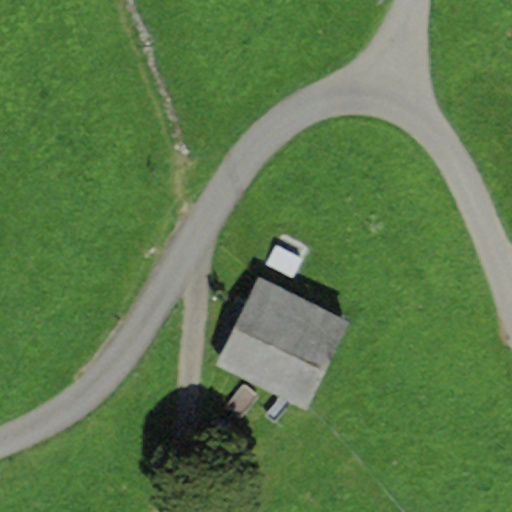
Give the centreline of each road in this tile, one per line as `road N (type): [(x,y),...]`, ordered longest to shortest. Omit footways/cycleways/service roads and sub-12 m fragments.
road 1 (unclassified): [(0,443),(87,397),(135,343),(258,145),(291,112),(327,92),(380,93)]
road 2 (residential): [(511,304),(453,151),(421,110),(380,93)]
